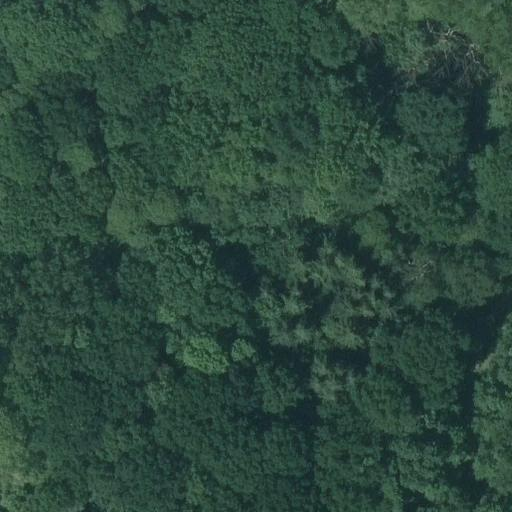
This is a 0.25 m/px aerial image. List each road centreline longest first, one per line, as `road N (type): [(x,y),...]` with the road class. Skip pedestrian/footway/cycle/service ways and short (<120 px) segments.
road 1 (track): [(456,142),(281,142),(141,174),(0,245)]
road 2 (track): [(511,147),(456,142),(344,65),(278,0)]
road 3 (track): [(433,511),(450,434),(481,355),(511,308)]
